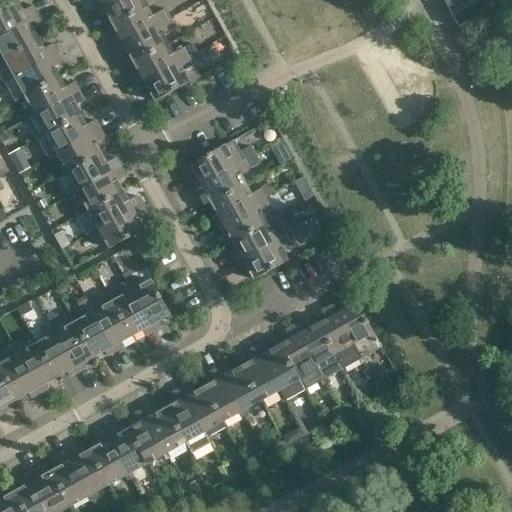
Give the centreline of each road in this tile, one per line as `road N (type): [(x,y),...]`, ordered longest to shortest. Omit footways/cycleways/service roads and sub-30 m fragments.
road 1 (residential): [(214,340),(222,321),(216,303),(147,178),(144,149),(61,0)]
road 2 (residential): [(0,459),(214,340)]
road 3 (residential): [(214,340),(328,278)]
